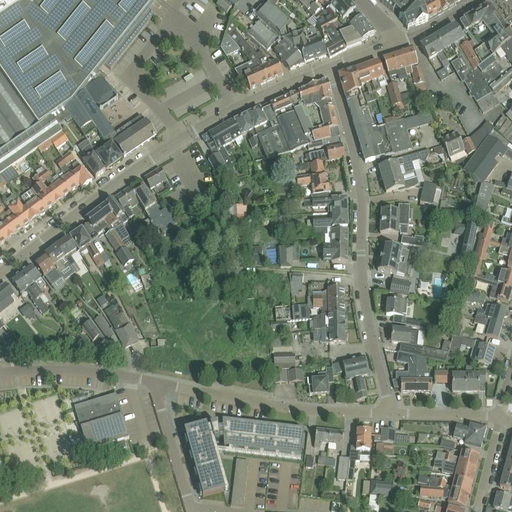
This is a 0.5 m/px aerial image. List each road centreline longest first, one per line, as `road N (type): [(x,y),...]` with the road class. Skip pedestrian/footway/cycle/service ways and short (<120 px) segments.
road 1 (residential): [(0,273),(176,141),(330,68)]
road 2 (residential): [(389,412),(367,320),(351,144),(330,68)]
road 3 (residential): [(389,412),(310,411),(159,383)]
road 4 (residential): [(159,383),(0,373)]
road 5 (residential): [(159,383),(191,511)]
